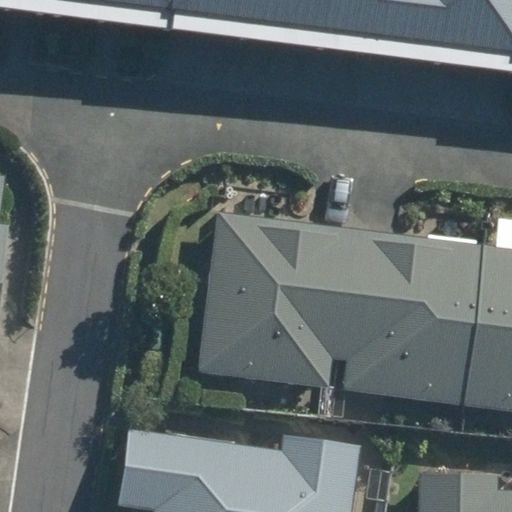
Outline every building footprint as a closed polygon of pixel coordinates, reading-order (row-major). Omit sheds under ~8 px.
[(511,0),(24,0),(511,60),(511,0)] [(217,216),(198,376),(330,393),(333,362),(343,363),(358,233),(217,216)] [(350,365),(346,394),(467,410),(486,249),(358,233),(343,363),(350,365)] [(511,252),(486,249),(467,410),(511,415),(511,252)] [(353,511),(361,451),(283,442),(281,452),(130,434),(120,510),(136,511),(353,511)] [(511,511),(511,494),(498,495),(498,480),(422,479),(421,511),(511,511)]
